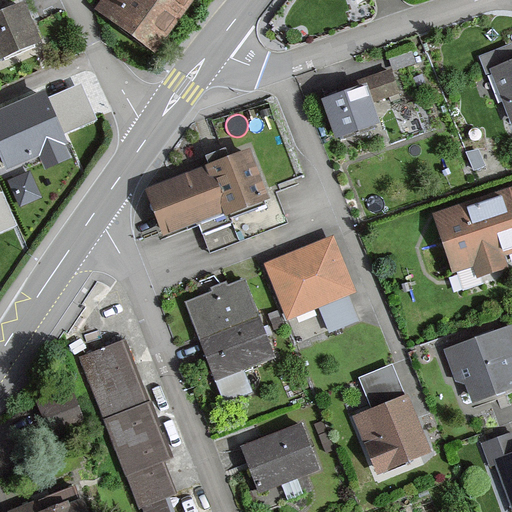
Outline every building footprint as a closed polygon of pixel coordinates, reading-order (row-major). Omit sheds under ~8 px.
[(150,49),(174,17),(150,0),(104,0),(97,9),(150,49)] [(150,0),(174,17),(186,0),(150,0)] [(0,57),(34,43),(19,7),(0,15),(0,57)] [(511,56),(509,48),(480,60),(486,75),(492,72),(511,122),(511,56)] [(367,103),(396,93),(389,73),(358,83),(361,89),(324,102),(336,137),(374,124),(367,103)] [(45,171),(71,161),(44,97),(0,115),(0,156),(8,175),(41,161),(45,171)] [(245,156),(209,170),(224,208),(226,212),(261,198),(245,156)] [(164,231),(224,208),(209,170),(149,194),(164,231)] [(501,269),(496,254),(511,248),(511,193),(434,219),(451,269),(474,261),(479,276),(501,269)] [(334,243),(269,268),(288,318),(353,293),(334,243)] [(254,315),(241,282),(184,304),(213,380),(272,357),(255,314),(254,315)] [(511,385),(494,336),(455,350),(461,366),(458,373),(460,380),(467,383),(473,399),(511,385)] [(120,344),(81,359),(139,507),(172,494),(160,461),(166,458),(120,344)] [(67,391),(37,403),(51,437),(80,426),(67,391)] [(377,471),(424,452),(403,400),(366,415),(377,443),(367,447),(377,471)] [(299,426),(245,447),(254,469),(249,471),(257,492),(279,484),(285,500),(308,491),(302,475),(316,469),(299,426)] [(511,440),(510,434),(481,445),(489,467),(502,462),(508,477),(504,484),(507,491),(511,493),(511,440)] [(82,511),(73,488),(10,511),(82,511)]
